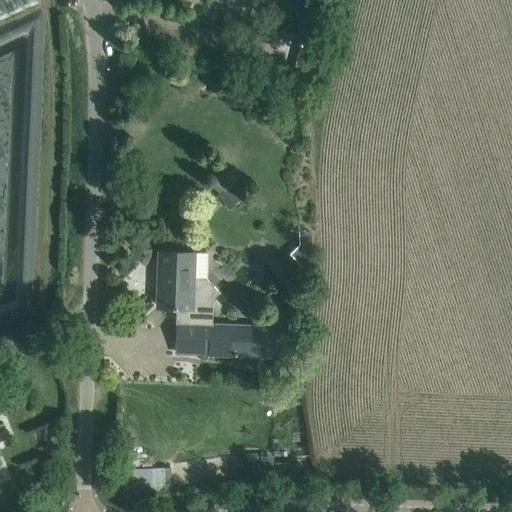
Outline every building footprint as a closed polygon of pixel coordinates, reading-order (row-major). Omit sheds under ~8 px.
[(37,0),(0,0),(0,19),(39,3),(37,0)] [(299,36),(313,39),(319,11),(305,8),(299,36)] [(227,168),(210,183),(219,194),(217,196),(229,210),(243,199),(242,198),(248,192),(227,168)] [(311,245),(310,230),(298,231),(298,245),(311,245)] [(197,252),(160,251),(158,282),(162,282),(161,308),(178,309),(178,323),(176,323),(176,325),(196,325),(195,354),(285,357),(286,334),(273,333),(273,327),(213,325),(214,298),(220,292),(207,278),(196,278),(197,252)] [(271,463),(260,463),(260,473),(271,473),(271,466),(271,463)] [(167,467),(150,468),(150,486),(168,485),(167,467)]
